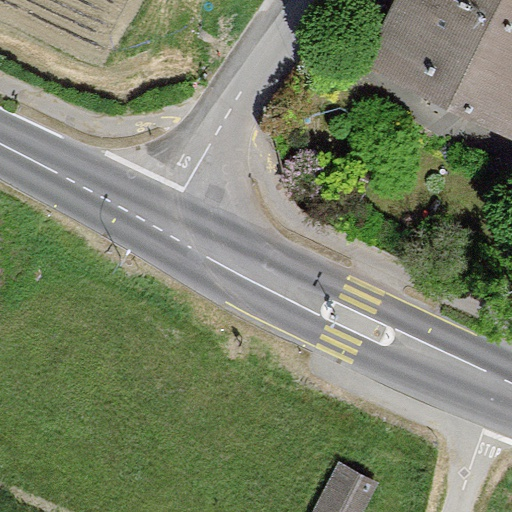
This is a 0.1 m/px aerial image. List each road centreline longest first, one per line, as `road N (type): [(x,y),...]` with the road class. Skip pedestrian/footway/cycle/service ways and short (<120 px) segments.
road 1 (secondary): [(511,381),(164,222)]
road 2 (unclassified): [(302,0),(164,222)]
road 3 (secondary): [(164,222),(0,141)]
road 4 (track): [(504,378),(457,511)]
